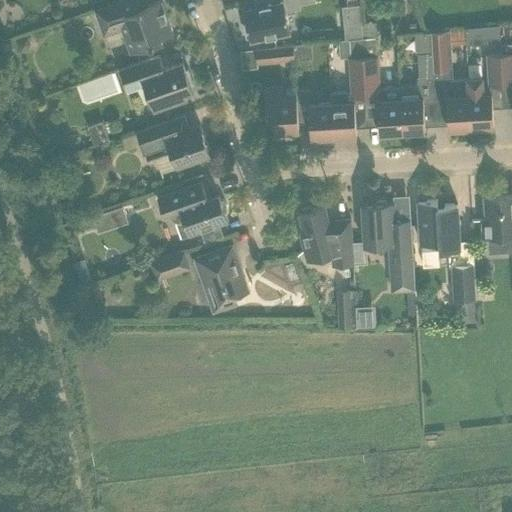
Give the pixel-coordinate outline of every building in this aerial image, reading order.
[(117,0),(94,8),(104,34),(122,28),(131,51),(162,40),(161,36),(172,31),(161,0),(158,0),(130,11),(125,0),(117,0)] [(254,0),(256,7),(244,9),(247,23),(243,24),(246,37),(249,36),(250,39),(289,31),(285,10),(300,7),(299,3),(315,0),(254,0)] [(499,24),(486,24),(487,37),(500,36),(499,24)] [(361,29),(345,31),(346,38),(348,37),(362,37),(361,29)] [(432,51),(433,70),(447,70),(445,30),(431,30),(432,51)] [(400,53),(413,52),(412,31),(400,32),(400,53)] [(362,37),(365,96),(378,95),(378,100),(377,100),(379,132),(402,131),(399,85),(379,87),(376,36),(362,37)] [(352,97),(365,96),(362,37),(348,37),(350,56),(349,56),(352,97)] [(293,44),(275,46),(277,59),(294,58),(293,44)] [(433,70),(432,51),(417,52),(419,76),(433,75),(433,70)] [(511,51),(500,52),(502,84),(511,83),(511,51)] [(502,84),(500,52),(487,53),(489,85),(502,84)] [(191,84),(193,83),(188,67),(185,68),(183,61),(164,68),(158,53),(119,68),(127,91),(144,85),(153,111),(187,99),(185,94),(193,91),(191,84)] [(481,76),(468,77),(471,126),(493,125),(492,93),(482,93),(481,76)] [(471,126),(468,77),(439,79),(440,97),(446,96),(448,128),(471,126)] [(425,129),(423,98),(428,98),(428,84),(399,85),(402,131),(425,129)] [(297,100),(297,97),(281,97),(281,87),(264,88),(266,117),(274,116),(274,130),(298,129),(297,100)] [(296,89),(297,97),(297,100),(309,99),(308,88),(296,89)] [(355,113),(354,101),(348,101),(346,99),(346,90),(331,91),(331,102),(333,135),(335,135),(335,139),(348,138),(347,134),(356,134),(355,113)] [(333,135),(331,102),(309,104),(310,136),(333,135)] [(166,119),(136,130),(136,131),(140,143),(146,160),(170,151),(176,167),(192,161),(211,155),(200,123),(190,127),(171,133),(166,119)] [(87,125),(94,144),(109,139),(102,120),(87,125)] [(182,188),(157,196),(163,215),(169,213),(172,217),(177,220),(183,219),(189,235),(201,230),(219,224),(228,220),(226,213),(227,213),(228,209),(227,206),(226,203),(223,200),(221,201),(219,194),(207,198),(201,181),(182,188)] [(485,218),(481,218),(482,236),(509,234),(510,251),(511,250),(511,193),(484,196),(485,218)] [(444,198),(417,200),(419,229),(420,243),(421,243),(423,266),(448,264),(452,264),(460,264),(459,253),(460,253),(458,222),(457,202),(444,203),(444,198)] [(361,203),(362,223),(364,245),(388,243),(391,290),(415,288),(410,218),(394,219),(393,201),(386,202),(385,199),(377,200),(375,202),(361,203)] [(303,230),(299,231),(307,260),(332,253),(332,264),(353,263),(350,219),(335,219),(335,223),(329,223),(324,205),(312,209),(311,207),(308,207),(303,208),(301,209),(301,211),(298,212),(303,230)] [(213,251),(194,257),(207,291),(215,288),(222,307),(229,304),(236,302),(233,295),(248,289),(232,244),(213,251)] [(150,262),(156,279),(191,268),(184,249),(150,262)] [(460,264),(452,264),(454,300),(475,299),(473,263),(472,263),(460,264)] [(356,325),(355,305),(354,288),(336,289),(339,326),(356,325)]
